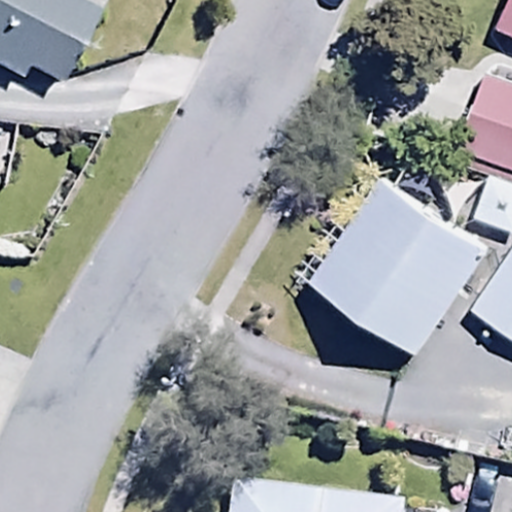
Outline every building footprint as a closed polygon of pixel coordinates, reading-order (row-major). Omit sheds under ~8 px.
[(112,0),(0,0),(0,72),(19,83),(27,68),(62,88),(112,0)] [(511,0),(509,0),(496,35),(511,41),(511,0)] [(511,93),(485,84),(460,158),(511,175),(511,93)] [(490,257),(386,177),(308,279),(412,359),(490,257)] [(511,256),(469,312),(511,345),(511,256)] [(403,511),(405,506),(235,483),(231,511),(403,511)]
